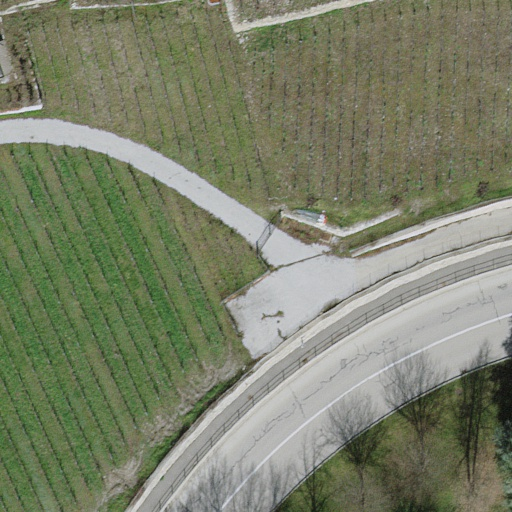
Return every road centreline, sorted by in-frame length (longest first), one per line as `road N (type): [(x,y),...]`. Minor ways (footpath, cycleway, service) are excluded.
road 1 (track): [(0,130),(101,141),(277,249),(336,269),(381,262),(511,216)]
road 2 (residential): [(511,314),(420,349),(291,428),(224,511)]
